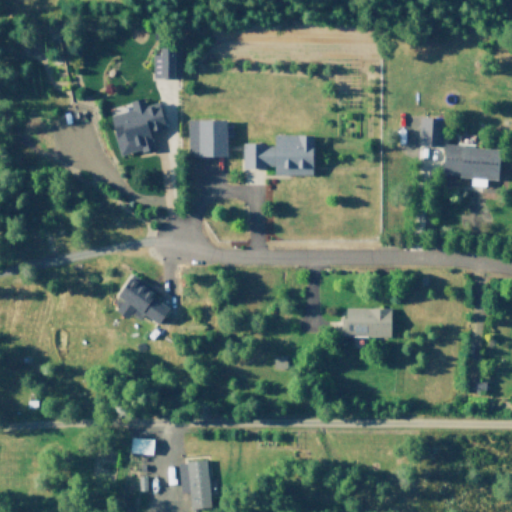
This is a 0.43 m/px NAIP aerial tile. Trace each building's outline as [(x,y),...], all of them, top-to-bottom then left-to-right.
[(151,44),(152,77),(172,75),(173,45),(151,44)] [(106,108),(119,155),(153,146),(147,135),(163,130),(150,96),(106,108)] [(418,116),(416,144),(438,147),(443,120),(418,116)] [(196,118),(197,154),(226,154),(228,118),(196,118)] [(242,144),(270,144),(271,134),(309,136),(311,173),(272,174),(271,167),(240,167),(242,144)] [(441,144),(440,171),(493,178),(497,148),(441,144)] [(415,275),(414,284),(426,285),(426,276),(415,275)] [(116,296),(128,279),(154,295),(151,297),(167,308),(156,322),(134,308),(125,317),(114,309),(120,302),(116,296)] [(343,306),(343,319),(340,319),(340,335),(389,337),(389,306),(343,306)] [(271,356),(270,367),(286,369),(286,355),(271,356)] [(127,453),(149,454),(149,438),(127,438),(127,453)] [(183,460),(190,510),(212,508),(207,456),(183,460)]
